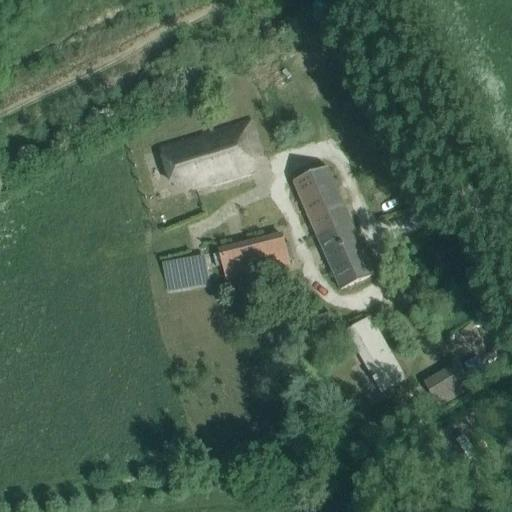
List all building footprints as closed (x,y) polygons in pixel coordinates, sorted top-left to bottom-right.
[(260,154),(250,122),(160,150),(170,182),(189,176),(193,190),(251,172),(247,158),(260,154)] [(340,291),(356,284),(374,276),(327,168),(294,182),(340,291)] [(281,235),(220,251),(227,280),(289,264),(281,235)] [(371,317),(345,332),(381,395),(407,380),(371,317)] [(473,387),(458,363),(424,383),(438,408),(473,387)]
